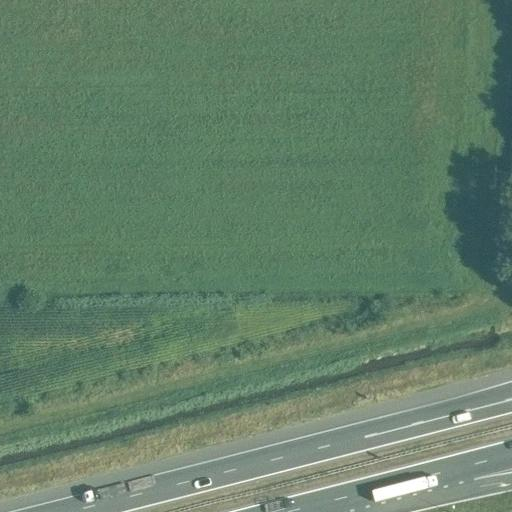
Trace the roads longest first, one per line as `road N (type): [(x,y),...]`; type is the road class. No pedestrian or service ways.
road 1 (motorway): [(511,399),(72,511)]
road 2 (motorway): [(294,511),(472,466)]
